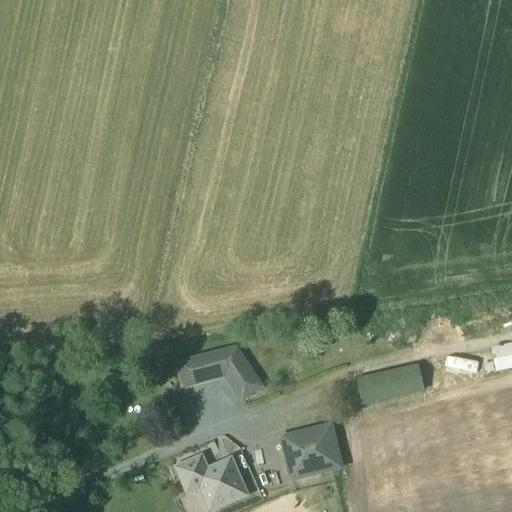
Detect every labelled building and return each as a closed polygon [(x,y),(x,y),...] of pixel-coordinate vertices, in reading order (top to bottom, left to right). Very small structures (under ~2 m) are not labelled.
[(354,355),(372,351),(370,341),(352,346),(354,355)] [(226,379),(244,405),(264,392),(237,352),(178,365),(184,388),(226,379)] [(355,382),(358,399),(342,403),(343,411),(360,409),(424,395),(418,367),(355,382)] [(506,380),(491,382),(493,408),(509,406),(506,380)] [(483,383),(469,387),(476,421),(490,418),(483,383)] [(464,389),(451,390),(452,428),(466,427),(464,389)] [(283,445),(291,476),(337,465),(330,434),(283,445)] [(200,462),(178,471),(187,493),(200,488),(207,502),(205,503),(208,511),(214,511),(221,509),(220,507),(244,497),(229,464),(206,474),(200,462)]
